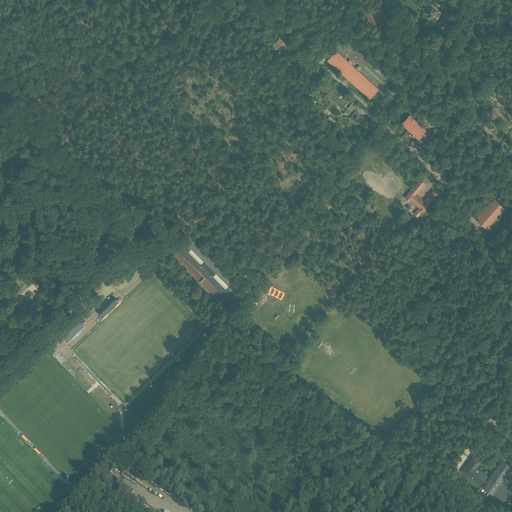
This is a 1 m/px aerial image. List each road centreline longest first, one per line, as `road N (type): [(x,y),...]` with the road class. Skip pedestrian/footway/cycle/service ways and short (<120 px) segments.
road 1 (track): [(58,0),(295,222)]
road 2 (track): [(442,476),(220,320)]
road 3 (track): [(335,173),(144,0)]
road 4 (track): [(164,260),(0,86)]
road 5 (track): [(166,388),(342,511)]
road 6 (track): [(48,136),(210,0)]
road 7 (track): [(509,302),(389,438)]
road 8 (unknown): [(45,329),(135,427)]
